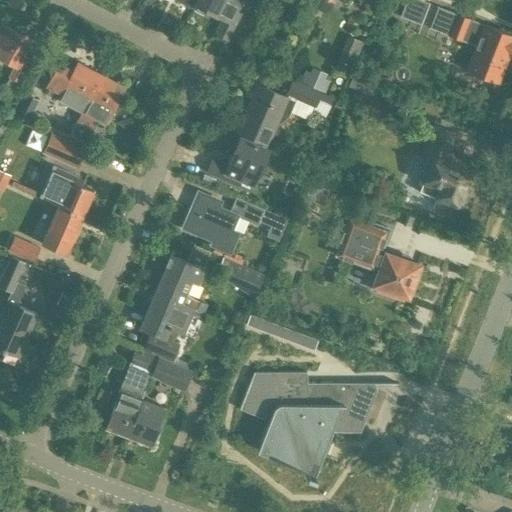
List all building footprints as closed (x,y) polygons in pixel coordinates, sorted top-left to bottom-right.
[(175,0),(193,9),(197,0),(175,0)] [(197,0),(193,9),(203,14),(205,11),(222,21),(215,35),(226,41),(235,24),(235,23),(240,13),(237,12),(241,2),(236,0),(197,0)] [(334,3),(336,0),(317,0),(316,3),(318,9),(325,13),(329,10),(333,3),(334,3)] [(459,42),(468,20),(445,11),(441,21),(433,18),(428,30),(459,42)] [(14,95),(21,83),(32,60),(21,54),(29,39),(1,25),(0,27),(0,57),(15,65),(3,89),(14,95)] [(511,57),(511,36),(484,25),(466,72),(483,79),(482,82),(492,86),(493,83),(495,84),(507,55),(511,57)] [(239,34),(234,44),(240,46),(245,36),(239,34)] [(350,39),(340,60),(351,65),(360,43),(350,39)] [(71,71),(57,63),(45,84),(59,92),(56,97),(80,111),(86,100),(87,100),(100,76),(76,63),(71,71)] [(320,90),(327,73),(313,68),(306,84),(320,90)] [(379,96),(384,84),(354,71),(348,86),(359,91),(360,88),(379,96)] [(71,132),(72,132),(70,135),(86,144),(99,121),(103,123),(122,88),(100,76),(87,100),(86,100),(80,111),(82,112),(71,132)] [(326,111),(331,99),(292,82),(287,95),(326,111)] [(279,123),(288,115),(293,102),(287,99),(287,98),(257,86),(235,136),(267,150),(268,148),(266,148),(277,122),(279,123)] [(155,99),(145,94),(140,103),(150,109),(155,99)] [(0,135),(9,126),(0,117),(0,135)] [(469,192),(462,189),(470,168),(449,160),(450,156),(447,155),(454,136),(436,129),(424,159),(431,162),(419,193),(421,194),(422,192),(463,208),(469,192)] [(76,168),(85,150),(53,135),(45,154),(76,168)] [(252,184),(267,150),(235,136),(230,147),(233,149),(226,165),(212,160),(206,171),(232,182),(234,176),(252,184)] [(82,217),(93,192),(70,182),(73,176),(53,167),(39,198),(57,206),(82,217)] [(0,179),(7,183),(10,174),(0,170),(0,179)] [(363,174),(354,179),(361,190),(369,185),(363,174)] [(327,190),(309,184),(303,199),(322,205),(327,190)] [(228,252),(236,234),(229,231),(235,217),(216,208),(219,202),(198,194),(183,228),(213,240),(211,244),(228,252)] [(270,226),(265,236),(277,241),(286,220),(251,204),(244,220),(256,225),(258,221),(270,226)] [(64,255),(71,241),(82,217),(57,206),(39,244),(64,255)] [(372,267),(379,270),(374,285),(376,286),(375,290),(401,300),(403,296),(407,297),(408,294),(411,295),(414,285),(412,284),(413,280),(416,281),(420,270),(417,269),(418,266),(385,254),(384,256),(381,255),(390,229),(367,220),(365,226),(348,220),(335,255),(372,268),(372,267)] [(32,261),(38,248),(13,237),(7,249),(32,261)] [(202,269),(209,252),(193,246),(186,262),(171,255),(155,293),(193,309),(203,314),(207,303),(185,293),(190,282),(196,284),(202,269)] [(254,297),(264,274),(222,256),(215,273),(254,297)] [(0,351),(18,360),(38,315),(18,306),(26,287),(17,283),(26,264),(12,257),(0,283),(0,287),(12,293),(0,318),(0,351)] [(69,295),(62,292),(57,304),(64,307),(69,295)] [(182,335),(193,309),(155,293),(139,328),(150,333),(143,348),(171,360),(178,345),(163,338),(167,328),(182,335)] [(320,357),(324,347),(251,320),(247,331),(320,357)] [(130,364),(123,383),(105,429),(127,437),(141,401),(151,376),(157,358),(136,350),(130,364)] [(182,391),(190,372),(157,358),(151,376),(161,380),(160,381),(182,391)] [(361,433),(364,424),(377,393),(377,389),(376,386),(374,384),(306,384),(305,373),(253,373),(239,409),(268,422),(257,449),(315,472),(333,433),(361,433)] [(100,389),(96,399),(107,403),(111,393),(100,389)] [(150,446),(164,410),(141,401),(127,437),(150,446)] [(399,436),(442,446),(449,417),(405,407),(399,436)]
